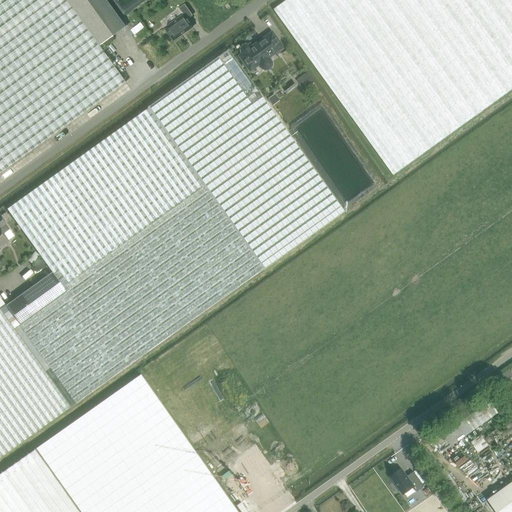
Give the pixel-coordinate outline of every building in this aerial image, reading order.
[(0,0),(0,171),(125,82),(98,45),(65,0),(0,0)] [(124,26),(105,0),(65,0),(98,45),(124,26)] [(511,0),(288,0),(275,10),(394,175),(511,90),(511,0)] [(163,28),(172,40),(191,27),(186,19),(192,15),(183,4),(177,8),(182,15),(163,28)] [(282,47),(272,34),(250,49),(249,47),(247,46),(245,46),(243,47),(242,50),(242,52),(244,54),(240,56),(250,70),(259,64),(262,67),(263,68),(266,69),(268,69),(270,67),(271,65),(271,63),(270,61),(268,58),(282,47)] [(7,209),(52,273),(66,292),(20,325),(76,404),(264,270),(206,189),(287,132),(229,51),(148,108),(148,109),(7,209)] [(306,74),(297,81),(304,90),(313,84),(306,74)] [(274,94),(268,99),(272,106),(279,101),(274,94)] [(0,248),(9,242),(8,241),(14,237),(9,230),(10,229),(0,216),(0,248)] [(6,305),(20,325),(66,292),(52,273),(6,305)] [(0,458),(71,408),(76,404),(20,325),(6,305),(0,297),(0,458)] [(443,452),(499,413),(491,402),(435,441),(443,452)] [(78,511),(34,450),(0,474),(0,511),(78,511)] [(402,469),(391,477),(404,495),(414,488),(417,492),(425,487),(414,472),(408,476),(402,469)] [(511,511),(511,483),(489,500),(497,511),(511,511)]
